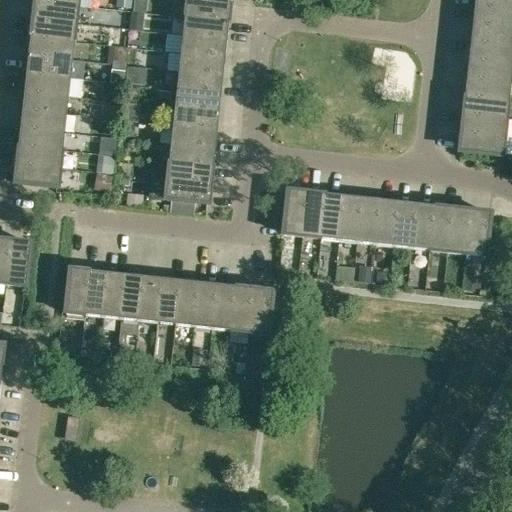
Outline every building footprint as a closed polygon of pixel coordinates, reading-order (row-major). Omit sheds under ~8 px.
[(132,0),(131,11),(144,13),(145,0),(132,0)] [(191,0),(185,0),(184,17),(228,22),(230,4),(191,0)] [(511,0),(474,0),(474,6),(511,10),(511,0)] [(76,24),(78,6),(33,1),(31,19),(76,24)] [(511,29),(511,10),(474,6),(472,25),(511,29)] [(128,31),(141,33),(144,14),(131,13),(128,31)] [(226,41),(228,22),(184,17),(182,37),(226,41)] [(74,43),(76,24),(31,19),(29,38),(74,43)] [(511,29),(472,25),(470,43),(511,47),(511,29)] [(182,37),(180,55),(224,59),(226,41),(182,37)] [(27,56),(72,61),(74,43),(29,38),(27,56)] [(511,66),(511,47),(470,43),(468,61),(511,66)] [(127,48),(110,46),(108,66),(125,67),(127,48)] [(224,59),(180,55),(178,73),(222,77),(224,59)] [(70,79),(72,61),(27,56),(25,74),(70,79)] [(510,84),(511,67),(511,66),(468,61),(466,79),(510,84)] [(125,68),(123,87),(145,90),(147,70),(125,68)] [(125,73),(111,71),(110,83),(123,85),(125,73)] [(178,73),(176,91),(220,96),(222,77),(178,73)] [(68,98),(70,79),(25,74),(23,93),(68,98)] [(466,79),(464,97),(508,102),(510,84),(466,79)] [(120,86),(103,85),(102,100),(118,102),(120,86)] [(176,91),(174,109),(218,114),(220,96),(176,91)] [(23,93),(21,111),(66,116),(68,98),(23,93)] [(506,120),(508,102),(464,97),(462,116),(506,120)] [(172,127),(216,132),(218,114),(174,109),(172,127)] [(64,134),(66,116),(21,111),(19,129),(64,134)] [(506,120),(462,116),(460,134),(504,138),(506,120)] [(135,125),(122,124),(120,137),(134,139),(135,125)] [(172,127),(170,145),(214,150),(216,132),(172,127)] [(17,148),(62,153),(64,134),(19,129),(17,148)] [(502,157),(504,138),(460,134),(458,153),(502,157)] [(170,145),(168,163),(213,168),(214,150),(170,145)] [(59,171),(62,153),(17,148),(15,166),(59,171)] [(113,175),(115,158),(102,157),(100,174),(113,175)] [(168,163),(166,181),(211,186),(213,168),(168,163)] [(13,184),(57,189),(59,171),(15,166),(13,184)] [(96,177),(93,194),(109,197),(112,180),(96,177)] [(211,186),(166,181),(164,200),(171,201),(194,204),(208,205),(211,186)] [(307,194),(288,192),(283,237),(302,239),(307,194)] [(302,239),(320,241),(325,196),(307,194),(302,239)] [(325,196),(320,241),(338,243),(343,198),(325,196)] [(338,243),(356,245),(361,200),(343,198),(338,243)] [(356,245),(374,247),(379,202),(361,200),(356,245)] [(171,201),(169,215),(193,217),(194,204),(171,201)] [(379,202),(374,247),(392,249),(397,204),(379,202)] [(392,249),(410,251),(415,206),(397,204),(392,249)] [(410,251),(428,253),(433,208),(415,206),(410,251)] [(452,210),(433,208),(428,253),(447,255),(452,210)] [(447,255),(465,257),(470,212),(452,210),(447,255)] [(489,215),(470,212),(465,257),(484,259),(489,215)] [(11,242),(0,240),(0,286),(6,287),(11,242)] [(30,244),(11,242),(6,287),(25,289),(30,244)] [(65,315),(84,317),(89,273),(70,271),(65,315)] [(89,273),(84,317),(102,319),(107,275),(89,273)] [(377,273),(377,278),(376,286),(388,287),(389,274),(377,273)] [(359,274),(358,283),(371,285),(372,276),(359,274)] [(102,319),(120,321),(125,277),(107,275),(102,319)] [(143,279),(125,277),(120,321),(138,323),(143,279)] [(481,278),(464,277),(462,291),(479,293),(481,278)] [(138,323),(157,325),(161,281),(143,279),(138,323)] [(157,325),(175,327),(180,283),(161,281),(157,325)] [(175,327),(193,329),(198,285),(180,283),(175,327)] [(198,285),(193,329),(211,331),(216,287),(198,285)] [(229,333),(234,288),(216,287),(211,331),(229,333)] [(229,333),(247,335),(252,290),(234,288),(229,333)] [(247,335),(266,337),(271,293),(252,290),(247,335)] [(117,360),(132,361),(133,344),(119,342),(117,360)] [(193,350),(191,366),(205,368),(206,351),(193,350)]
